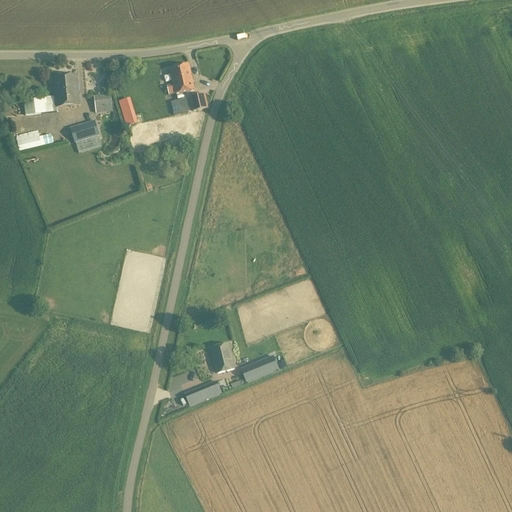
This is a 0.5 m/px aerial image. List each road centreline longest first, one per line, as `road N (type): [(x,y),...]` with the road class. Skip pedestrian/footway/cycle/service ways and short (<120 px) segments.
road 1 (unclassified): [(127,511),(207,135),(246,36)]
road 2 (unclassified): [(246,36),(125,55),(0,56)]
road 3 (unclassified): [(433,0),(246,36)]
